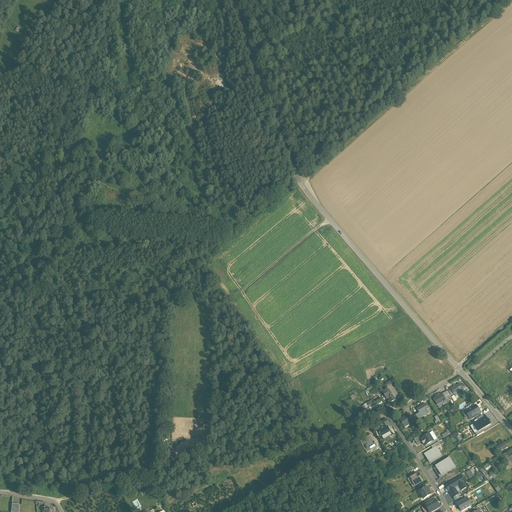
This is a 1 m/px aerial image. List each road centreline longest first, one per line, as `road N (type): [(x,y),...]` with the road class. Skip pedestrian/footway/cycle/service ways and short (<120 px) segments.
road 1 (residential): [(461,372),(301,186),(235,0)]
road 2 (track): [(477,34),(301,186)]
road 3 (residential): [(389,417),(236,511)]
road 4 (track): [(330,219),(231,299),(225,292)]
